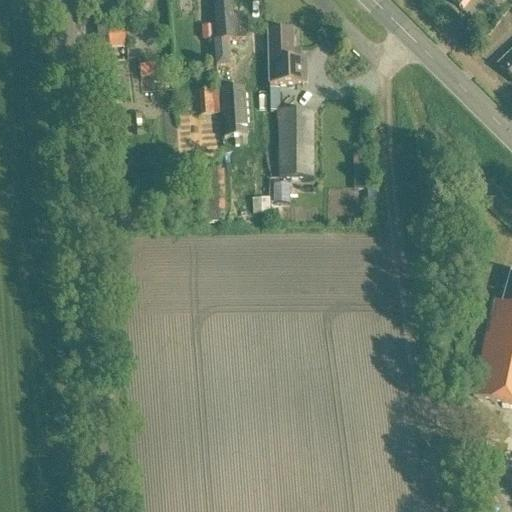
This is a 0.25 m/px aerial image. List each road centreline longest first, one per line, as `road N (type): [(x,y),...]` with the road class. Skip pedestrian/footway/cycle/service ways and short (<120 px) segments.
road 1 (unclassified): [(103,511),(62,0)]
road 2 (tertiary): [(511,143),(368,0)]
